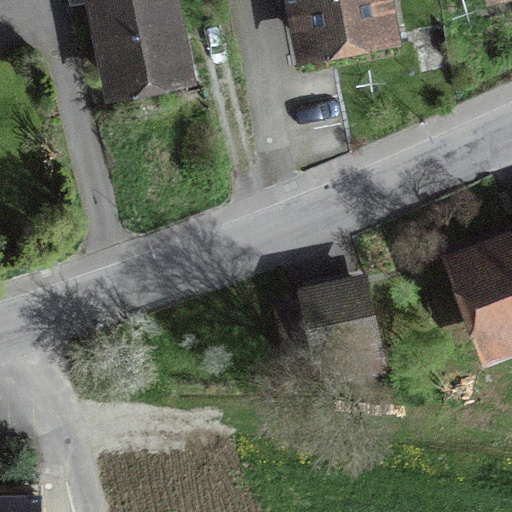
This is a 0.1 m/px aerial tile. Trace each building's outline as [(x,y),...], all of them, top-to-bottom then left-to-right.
[(101,0),(119,87),(178,75),(171,36),(182,33),(176,0),(101,0)] [(378,0),(301,0),(310,46),(385,32),(378,0)] [(511,248),(462,267),(491,344),(511,335),(511,248)] [(276,305),(294,386),(389,369),(385,350),(379,351),(366,287),(276,305)] [(0,511),(38,511),(37,496),(0,497),(0,511)]
